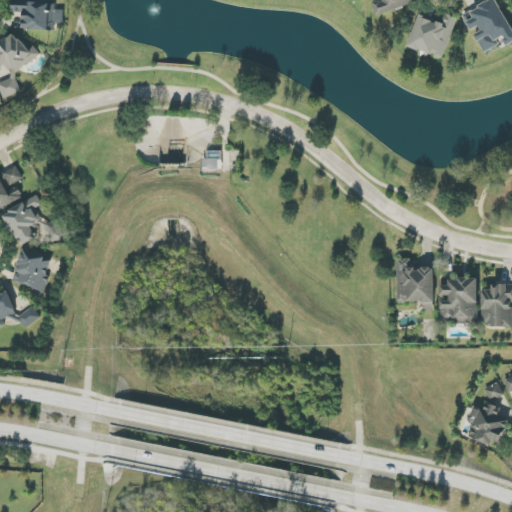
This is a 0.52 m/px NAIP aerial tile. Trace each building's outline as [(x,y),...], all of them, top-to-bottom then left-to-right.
[(424,1),(423,0),(376,0),(377,2),(374,2),(378,15),(424,1)] [(483,52),(506,40),(509,46),(511,44),(511,27),(497,0),(496,0),(465,17),(483,52)] [(23,29),(55,30),(56,24),(64,24),(64,10),(56,10),(57,2),(13,1),(12,13),(24,13),(23,29)] [(408,47),(443,60),(458,19),(446,14),(443,22),(420,14),(408,47)] [(1,68),(10,68),(10,82),(1,82),(1,95),(19,95),(19,67),(39,67),(39,49),(25,49),(25,37),(1,37),(1,68)] [(222,169),(223,159),(204,158),(204,168),(222,169)] [(0,175),(0,194),(6,206),(24,197),(16,183),(24,179),(17,167),(0,175)] [(37,208),(43,205),(39,196),(4,213),(21,247),(38,239),(34,230),(45,225),(37,208)] [(63,239),(59,220),(46,223),(50,242),(63,239)] [(45,293),(50,277),(47,276),(53,259),(24,249),(13,283),(45,293)] [(399,303),(424,302),(424,311),(436,311),(435,268),(411,268),(411,259),(397,259),(399,303)] [(479,279),(450,279),(450,286),(441,286),(441,298),(442,298),(441,320),(458,320),(458,324),(478,325),(479,279)] [(511,284),(493,284),(493,290),(483,290),(482,326),(511,326),(511,284)] [(26,329),(42,317),(34,307),(18,318),(26,329)] [(469,437),(499,448),(509,422),(499,418),(503,407),(497,405),(504,387),(493,383),(483,410),(475,407),(471,417),(476,419),(469,437)]
